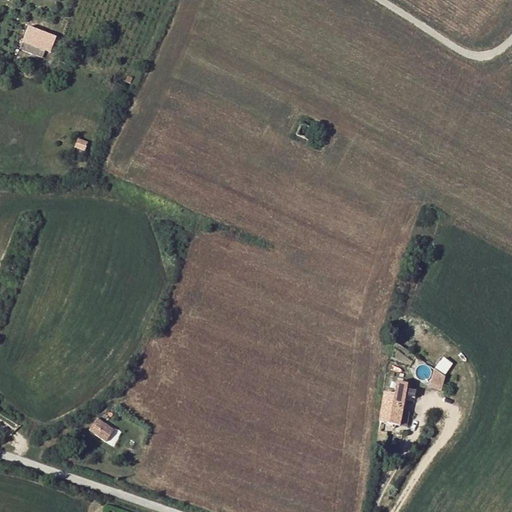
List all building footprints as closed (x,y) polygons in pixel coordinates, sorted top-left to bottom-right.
[(27,25),(22,41),(52,51),(57,36),(27,25)] [(22,43),(20,50),(47,57),(49,50),(22,43)] [(311,142),(316,130),(302,124),(297,135),(311,142)] [(84,151),(87,143),(78,140),(75,147),(84,151)] [(415,362),(399,350),(393,359),(408,371),(415,362)] [(446,373),(453,362),(443,356),(437,367),(446,373)] [(440,390),(446,378),(431,371),(425,383),(440,390)] [(384,393),(379,422),(401,425),(403,413),(408,385),(397,383),(395,395),(384,393)] [(410,414),(403,413),(401,425),(408,426),(410,414)] [(114,431),(98,420),(89,431),(105,442),(114,431)] [(376,451),(384,452),(387,433),(380,432),(378,432),(376,451)]
